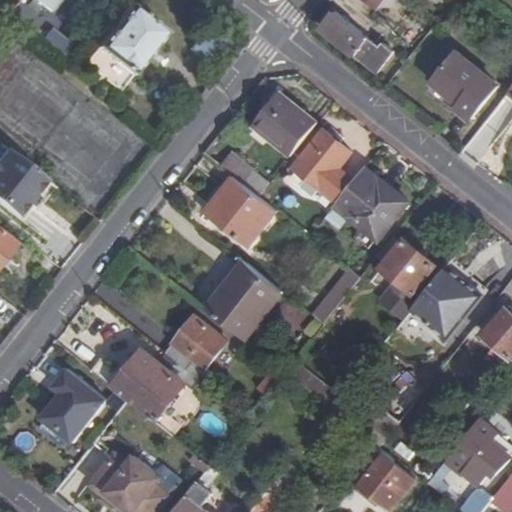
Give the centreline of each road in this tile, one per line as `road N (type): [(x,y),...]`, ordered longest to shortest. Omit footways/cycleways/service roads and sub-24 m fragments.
road 1 (residential): [(0,377),(277,32)]
road 2 (residential): [(511,218),(277,32)]
